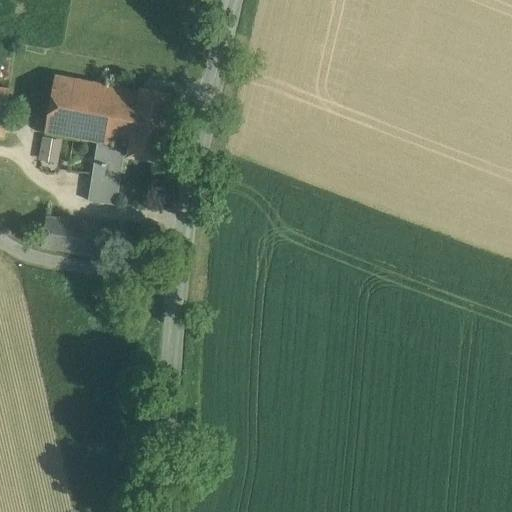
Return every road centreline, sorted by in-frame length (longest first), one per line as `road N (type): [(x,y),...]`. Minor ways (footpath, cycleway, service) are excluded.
road 1 (secondary): [(233,0),(175,286)]
road 2 (secondary): [(175,286),(159,511)]
road 3 (unclassified): [(0,239),(8,251),(175,286)]
